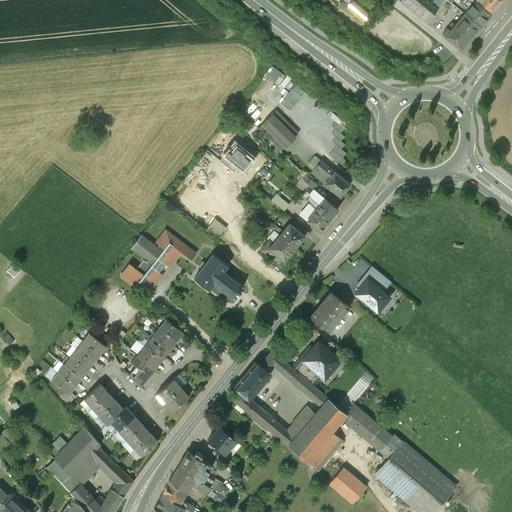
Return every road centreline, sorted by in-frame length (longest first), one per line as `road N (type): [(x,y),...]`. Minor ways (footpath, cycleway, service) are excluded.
road 1 (secondary): [(318,267),(224,380)]
road 2 (secondary): [(388,154),(371,193),(318,267)]
road 3 (secondary): [(318,267),(408,173)]
